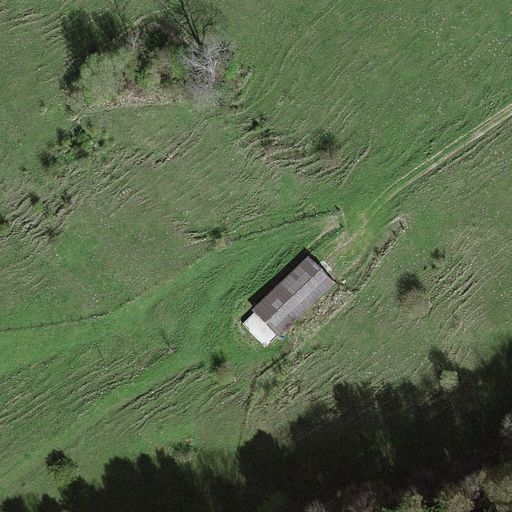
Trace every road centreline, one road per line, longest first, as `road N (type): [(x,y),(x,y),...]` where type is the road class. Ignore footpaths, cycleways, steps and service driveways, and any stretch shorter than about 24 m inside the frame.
road 1 (track): [(0,493),(186,356),(205,307),(248,259),(369,213)]
road 2 (track): [(289,239),(209,259),(83,338),(0,367)]
road 3 (track): [(511,106),(369,213),(330,262)]
